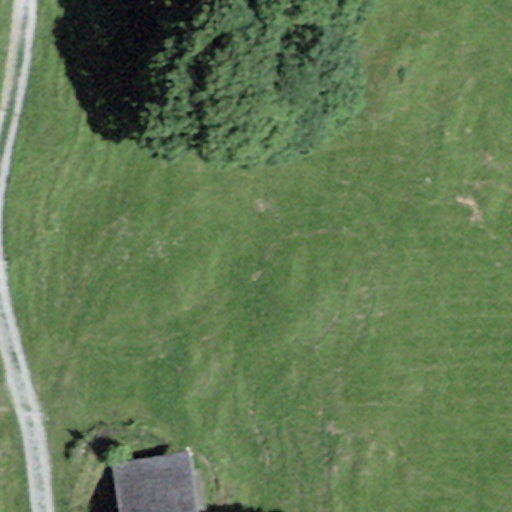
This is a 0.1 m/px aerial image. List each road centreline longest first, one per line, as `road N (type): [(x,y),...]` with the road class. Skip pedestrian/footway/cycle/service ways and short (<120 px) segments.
road 1 (track): [(0,265),(38,511)]
road 2 (track): [(29,0),(0,195)]
